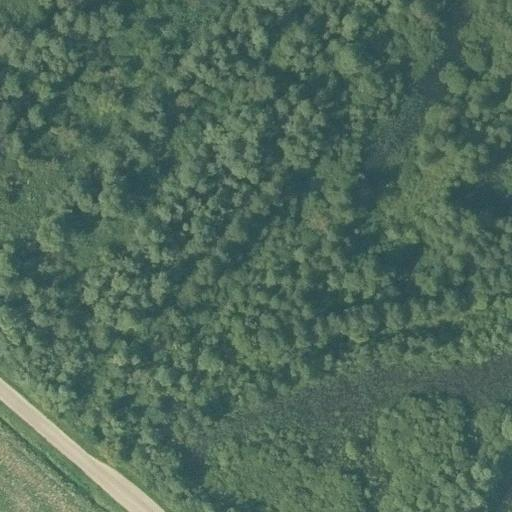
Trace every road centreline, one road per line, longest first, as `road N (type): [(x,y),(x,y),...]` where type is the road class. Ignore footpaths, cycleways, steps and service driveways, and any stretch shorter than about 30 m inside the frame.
road 1 (track): [(216,511),(99,439),(0,343)]
road 2 (unclassified): [(137,511),(0,399)]
